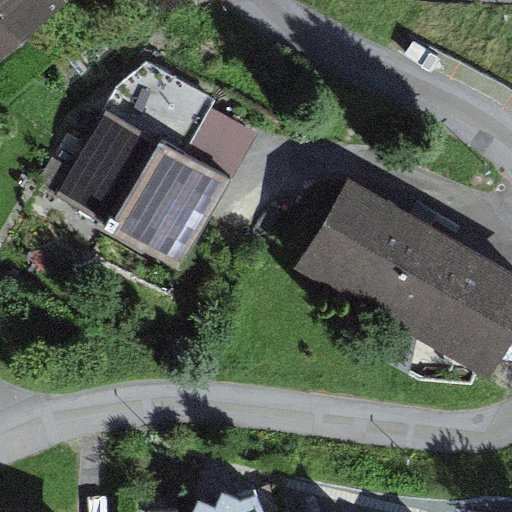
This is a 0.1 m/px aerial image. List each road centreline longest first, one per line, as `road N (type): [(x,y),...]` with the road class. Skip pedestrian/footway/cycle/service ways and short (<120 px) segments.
road 1 (residential): [(511,423),(449,430),(189,399),(93,413),(0,453)]
road 2 (residential): [(268,0),(511,143)]
